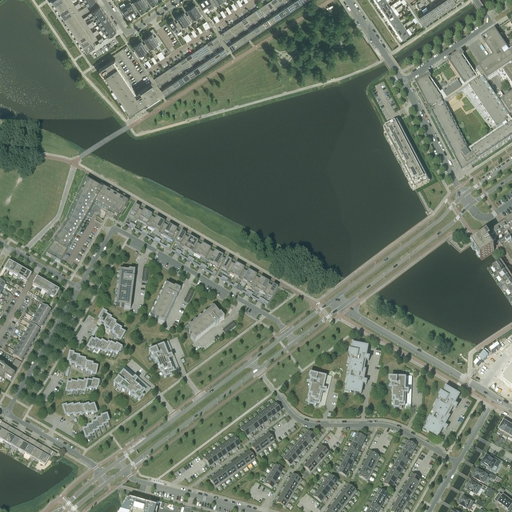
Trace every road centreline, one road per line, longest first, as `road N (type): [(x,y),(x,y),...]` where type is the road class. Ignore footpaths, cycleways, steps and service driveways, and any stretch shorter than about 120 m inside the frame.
road 1 (residential): [(78,288),(117,230),(276,320),(287,334)]
road 2 (tertiary): [(125,470),(257,369)]
road 3 (tertiary): [(495,398),(353,314)]
road 4 (tertiary): [(462,195),(334,299)]
road 5 (tertiary): [(341,306),(469,204)]
road 6 (residential): [(125,470),(255,511)]
road 7 (residential): [(474,0),(490,24),(402,81)]
road 8 (residential): [(402,81),(462,195)]
